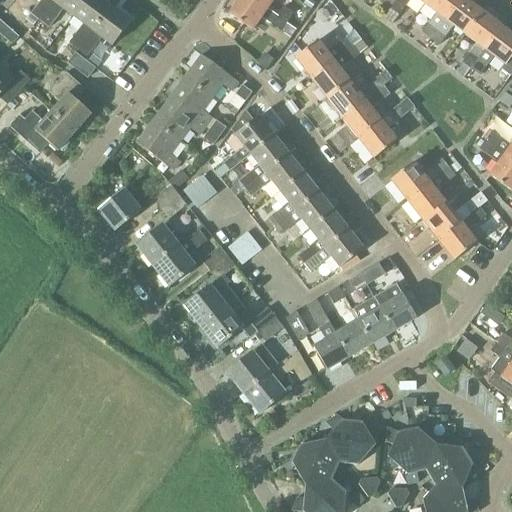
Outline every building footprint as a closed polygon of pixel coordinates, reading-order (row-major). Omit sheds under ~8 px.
[(42,24),(60,0),(45,0),(33,17),(42,24)] [(76,19),(90,0),(60,0),(42,24),(52,31),(66,12),(76,19)] [(101,0),(90,0),(76,19),(86,27),(72,46),(81,53),(114,9),(101,0)] [(270,11),(252,0),(242,0),(232,17),(255,33),(270,11)] [(252,0),(270,11),(277,0),(252,0)] [(393,11),(400,2),(397,0),(387,0),(384,5),(393,11)] [(401,0),(400,2),(393,11),(401,18),(414,0),(417,0),(427,7),(432,0),(401,0)] [(433,41),(464,0),(432,0),(427,7),(439,16),(424,35),(433,41)] [(468,37),(485,14),(465,0),(464,0),(433,41),(442,48),(456,29),(468,37)] [(114,9),(81,53),(90,60),(104,41),(115,49),(134,24),(114,9)] [(280,19),(290,25),(296,16),(286,9),(280,19)] [(473,71),(505,30),(485,14),(468,37),(479,46),(465,65),(473,71)] [(290,25),(280,19),(274,27),(284,34),(290,25)] [(4,24),(0,28),(0,34),(15,47),(22,40),(4,24)] [(511,34),(505,30),(473,71),(482,78),(496,59),(508,68),(505,72),(511,76),(511,34)] [(314,82),(355,49),(354,48),(363,41),(357,33),(348,40),(329,55),(320,44),(298,61),(314,82)] [(329,101),(352,84),(343,72),(361,57),(355,49),(314,82),(329,101)] [(90,81),(98,71),(78,56),(70,66),(90,81)] [(187,80),(215,101),(225,87),(234,94),(241,85),(204,58),(187,80)] [(0,73),(0,100),(2,99),(11,107),(33,83),(23,74),(13,85),(0,73)] [(345,121),(367,104),(377,96),(386,89),(395,81),(388,73),(361,95),(352,84),(329,101),(345,121)] [(63,105),(54,115),(77,135),(94,117),(78,103),(88,93),(69,76),(52,95),(63,105)] [(205,114),(215,101),(187,80),(171,102),(208,130),(215,121),(205,114)] [(248,104),(254,95),(245,88),(238,97),(248,104)] [(393,97),(386,89),(377,96),(384,105),(393,97)] [(383,123),(360,141),(377,161),(399,144),(390,132),(417,109),(410,101),(383,123)] [(208,130),(171,102),(155,124),(183,144),(192,131),(202,138),(208,130)] [(360,141),(383,123),(367,104),(345,121),(360,141)] [(233,174),(253,157),(277,138),(261,119),(256,123),(249,113),(234,133),(247,149),(227,166),(233,174)] [(77,135),(54,115),(45,124),(34,115),(27,123),(22,118),(12,129),(42,157),(51,146),(60,154),(77,135)] [(183,144),(155,124),(139,146),(176,174),(183,165),(173,158),(183,144)] [(219,124),(213,132),(222,139),(228,130),(219,124)] [(207,141),(216,147),(222,139),(213,132),(207,141)] [(511,147),(495,135),(488,143),(511,160),(511,147)] [(268,176),(292,157),(277,138),(253,157),(262,168),(241,184),(247,192),(268,176)] [(511,160),(488,143),(482,152),(501,166),(493,178),(511,192),(511,160)] [(274,184),(283,195),(306,176),(292,157),(268,176),(247,192),(254,200),(274,184)] [(410,203),(451,171),(444,162),(425,177),(416,166),(394,183),(410,203)] [(425,223),(448,205),(439,195),(458,179),(451,171),(410,203),(425,223)] [(306,176),(283,195),(291,206),(271,222),(277,230),(321,195),(306,176)] [(183,177),(173,185),(177,191),(188,183),(183,177)] [(196,187),(209,204),(219,196),(206,179),(196,187)] [(200,212),(209,204),(196,187),(186,194),(200,212)] [(134,188),(127,193),(134,201),(140,196),(134,188)] [(164,213),(182,198),(174,189),(156,203),(164,213)] [(143,213),(134,201),(127,193),(126,192),(100,213),(117,234),(143,213)] [(312,232),(336,214),(321,195),(277,230),(284,238),(304,222),(312,232)] [(448,205),(425,223),(441,243),(482,210),(491,204),(484,195),(456,216),(448,205)] [(182,198),(164,213),(171,223),(190,208),(182,198)] [(482,210),(441,243),(457,263),(479,245),(470,234),(489,219),(482,210)] [(307,267),(351,233),(336,214),(312,232),(321,244),(301,260),(307,267)] [(138,248),(155,269),(181,248),(173,238),(178,235),(170,225),(166,228),(165,227),(138,248)] [(200,233),(181,248),(155,269),(172,290),(198,270),(189,258),(208,243),(200,233)] [(351,233),(307,267),(313,275),(334,259),(343,271),(358,258),(366,252),(351,233)] [(240,243),(254,260),(264,253),(250,235),(240,243)] [(424,259),(432,248),(416,237),(408,248),(424,259)] [(244,268),(254,260),(240,243),(231,250),(244,268)] [(212,274),(230,260),(222,250),(204,264),(212,274)] [(358,258),(343,271),(345,274),(363,264),(358,258)] [(230,260),(212,274),(219,283),(213,288),(187,309),(203,330),(239,302),(229,289),(233,286),(227,278),(238,270),(230,260)] [(363,277),(370,288),(388,278),(381,267),(363,277)] [(358,295),(370,288),(363,277),(352,284),(358,295)] [(377,300),(397,335),(420,321),(405,297),(399,287),(377,300)] [(337,308),(348,301),(342,290),(330,297),(337,308)] [(355,313),(375,348),(397,335),(377,300),(355,313)] [(250,343),(260,335),(278,321),(270,311),(255,323),(239,302),(203,330),(220,351),(242,334),(250,343)] [(330,374),(353,360),(338,336),(319,303),(309,309),(328,342),(316,349),(330,374)] [(499,313),(491,308),(484,317),(492,322),(499,313)] [(353,360),(375,348),(355,313),(344,319),(350,329),(338,336),(353,360)] [(301,344),(312,337),(299,315),(288,321),(301,344)] [(286,331),(278,321),(260,335),(268,345),(286,331)] [(477,332),(469,339),(487,358),(495,351),(477,332)] [(511,340),(506,336),(499,345),(509,352),(511,348),(511,340)] [(511,354),(509,352),(499,345),(493,354),(503,361),(494,373),(498,375),(491,386),(511,400),(511,354)] [(229,375),(245,396),(272,376),(263,365),(268,360),(261,352),(256,356),(255,354),(229,375)] [(289,361),(272,376),(245,396),(262,417),(288,397),(279,385),(289,377),(296,373),(303,385),(314,378),(300,355),(289,361)] [(448,379),(458,372),(448,360),(438,367),(448,379)] [(411,401),(406,401),(408,410),(419,410),(419,401),(411,401)] [(342,466),(351,464),(355,427),(345,423),(340,418),(328,426),(336,433),(328,443),(342,466)] [(355,427),(351,464),(360,468),(378,448),(371,437),(381,431),(371,421),(364,425),(355,427)] [(429,473),(440,448),(430,440),(435,435),(427,422),(420,431),(411,436),(419,472),(429,473)] [(419,472),(411,436),(401,435),(390,430),(389,445),(395,448),(390,460),(411,477),(419,472)] [(342,466),(328,443),(302,449),(302,459),(295,466),(308,489),(335,483),(342,466)] [(440,448),(429,473),(438,489),(465,491),(475,467),(468,461),(466,451),(440,448)] [(371,501),(376,500),(383,485),(380,481),(364,482),(362,488),(371,501)] [(321,511),(339,491),(335,483),(308,489),(307,501),(300,501),(294,511),(321,511)] [(468,504),(465,491),(438,489),(434,497),(450,511),(480,511),(475,502),(468,504)] [(339,491),(321,511),(347,511),(349,495),(339,491)] [(399,511),(404,511),(412,497),(410,492),(393,492),(390,497),(399,511)] [(361,493),(353,499),(362,511),(368,502),(361,493)] [(450,511),(434,497),(425,502),(427,511),(450,511)]
